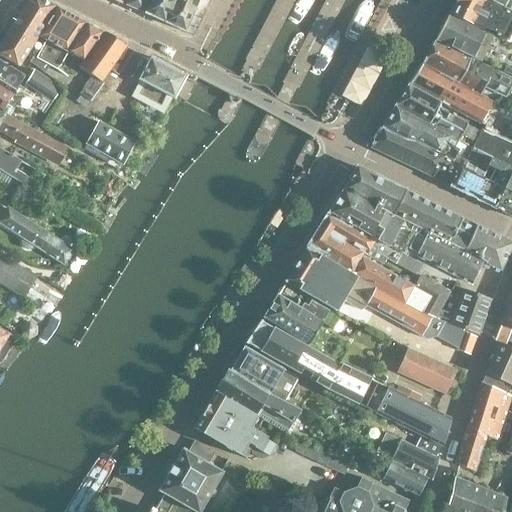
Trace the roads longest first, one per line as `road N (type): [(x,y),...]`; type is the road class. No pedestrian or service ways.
road 1 (residential): [(125,511),(352,148)]
road 2 (residential): [(352,148),(69,0)]
road 3 (residential): [(435,511),(511,271)]
road 4 (residential): [(511,230),(352,148)]
road 5 (residential): [(352,148),(435,0)]
